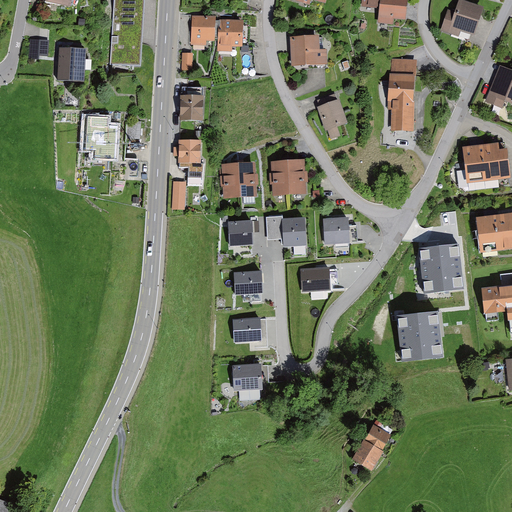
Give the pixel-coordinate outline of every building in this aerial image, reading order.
[(144,0),(113,0),(110,64),(141,66),(144,0)] [(406,20),(408,0),(361,0),(361,6),(379,8),(377,23),(393,25),(394,19),(406,20)] [(484,7),(463,0),(458,0),(454,12),(447,10),(440,31),(458,37),(460,31),(474,35),(484,7)] [(216,16),(192,16),(191,45),(206,45),(206,41),(215,41),(215,39),(217,39),(218,21),(216,21),(216,16)] [(243,23),(243,20),(218,19),(218,21),(217,39),(217,52),(232,52),(233,47),(239,47),(249,47),(250,23),(243,23)] [(319,50),(318,36),(291,37),(292,66),(327,64),(327,49),(319,50)] [(35,39),(31,39),(29,59),(39,60),(39,56),(48,56),(50,41),(35,39)] [(85,48),(59,47),(59,60),(58,80),(84,81),(85,48)] [(249,47),(239,47),(242,72),(254,72),(255,65),(253,65),(253,56),(252,56),(252,47),(249,47)] [(193,54),(183,53),(182,70),(192,71),(193,54)] [(392,59),(391,74),(415,75),(417,75),(417,60),(392,59)] [(511,71),(501,67),(486,103),(502,109),(504,103),(511,106),(511,71)] [(413,101),(415,75),(391,74),(390,74),(388,109),(392,109),(391,131),(413,132),(415,101),(413,101)] [(182,87),(182,95),(203,96),(203,88),(182,87)] [(317,101),(319,107),(337,101),(334,94),(317,101)] [(180,120),(203,121),(204,96),(203,96),(182,95),(181,95),(180,120)] [(346,123),(339,100),(337,101),(319,107),(317,107),(325,131),(328,130),(331,139),(340,136),(337,126),(346,123)] [(110,120),(88,119),(86,150),(96,151),(95,162),(119,163),(121,130),(109,129),(110,120)] [(142,123),(128,122),(127,139),(141,140),(142,123)] [(199,164),(200,142),(180,141),(180,148),(174,147),(173,156),(179,157),(179,168),(188,169),(187,186),(204,186),(204,164),(199,164)] [(497,147),(464,150),(469,184),(510,180),(507,153),(498,154),(497,147)] [(138,159),(124,159),(124,176),(137,176),(138,159)] [(305,171),(304,159),(287,160),(289,194),(307,193),(306,183),(309,183),(308,171),(305,171)] [(289,194),(287,160),(271,162),(272,173),(269,173),(270,184),(273,184),(274,195),(289,194)] [(257,174),(256,162),(239,163),(240,197),(258,196),(257,185),(259,185),(258,174),(257,174)] [(240,197),(239,163),(221,164),(223,198),(240,197)] [(186,182),(174,182),(173,208),(184,208),(186,182)] [(283,239),(282,219),(282,217),(266,217),(267,240),(275,240),(283,239)] [(511,222),(511,217),(478,220),(482,253),(511,250),(511,222)] [(307,244),(305,218),(282,219),(283,239),(284,245),(307,244)] [(348,218),(323,219),(324,244),(357,243),(356,226),(349,226),(348,218)] [(252,221),(229,222),(230,246),(234,246),(252,245),(253,245),(252,221)] [(252,255),(252,245),(234,246),(234,255),(252,255)] [(457,245),(420,250),(422,265),(425,293),(463,288),(457,245)] [(329,268),(301,270),(302,293),(331,291),(330,285),(338,284),(338,276),(337,269),(329,270),(329,268)] [(262,271),(234,273),(236,295),(244,295),(261,294),(263,294),(262,271)] [(511,287),(483,290),(485,315),(508,313),(509,320),(511,319),(511,287)] [(437,311),(397,316),(402,362),(443,358),(439,327),(437,311)] [(260,319),(233,320),(234,343),(250,342),(261,342),(260,320),(260,319)] [(261,342),(250,342),(251,349),(268,347),(266,319),(260,320),(261,342)] [(489,362),(479,364),(480,372),(488,370),(488,369),(490,368),(489,362)] [(261,364),(233,366),(234,391),(240,390),(240,400),(260,399),(260,390),(269,389),(268,373),(268,366),(261,366),(261,364)] [(382,424),(377,420),(352,460),(371,472),(384,452),(381,451),(391,436),(379,429),(382,424)] [(11,504),(0,500),(0,511),(14,511),(9,510),(11,504)]
